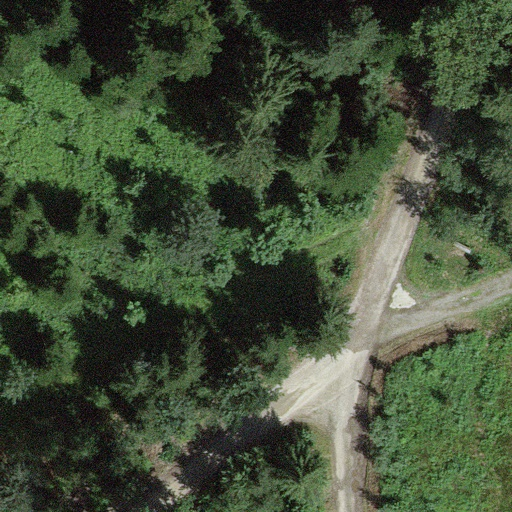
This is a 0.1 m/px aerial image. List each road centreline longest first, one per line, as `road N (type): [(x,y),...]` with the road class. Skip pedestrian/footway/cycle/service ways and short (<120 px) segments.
road 1 (track): [(496,0),(360,326),(151,511)]
road 2 (track): [(360,326),(349,511)]
